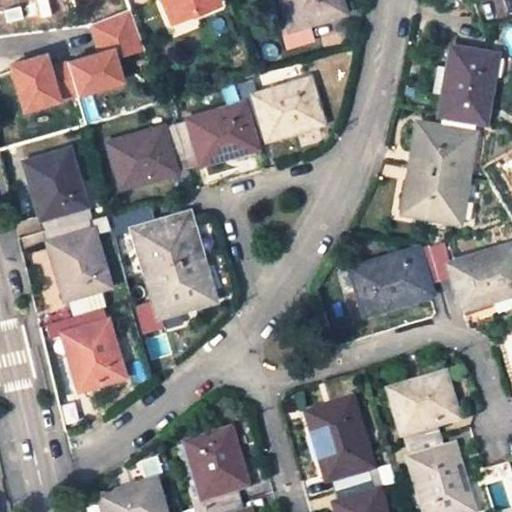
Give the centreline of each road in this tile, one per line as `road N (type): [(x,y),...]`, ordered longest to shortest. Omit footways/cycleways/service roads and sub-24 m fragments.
road 1 (residential): [(390,0),(366,132),(349,174),(229,350)]
road 2 (residential): [(229,350),(260,385),(424,335),(464,339),(501,423)]
road 3 (tertiary): [(0,312),(44,511)]
road 4 (residential): [(229,350),(85,460)]
